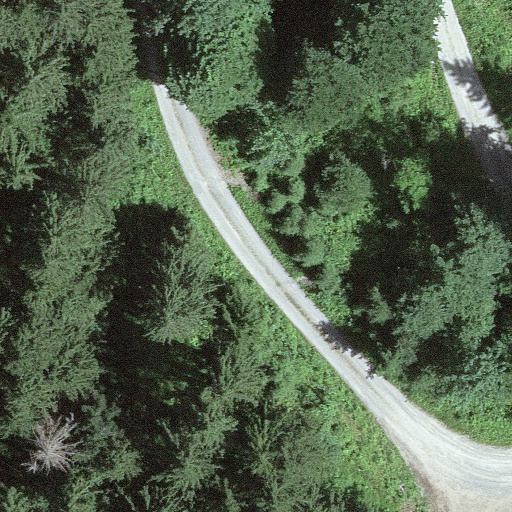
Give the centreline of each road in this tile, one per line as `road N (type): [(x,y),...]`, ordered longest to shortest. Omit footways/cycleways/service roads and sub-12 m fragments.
road 1 (track): [(154,0),(198,163),(307,313),(423,446),(483,482),(511,480)]
road 2 (track): [(511,195),(485,144),(438,0)]
